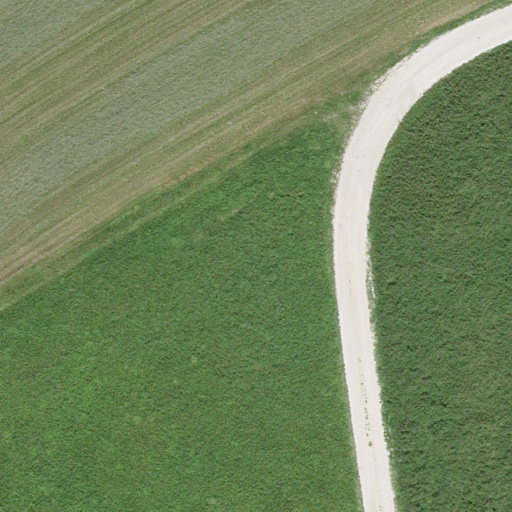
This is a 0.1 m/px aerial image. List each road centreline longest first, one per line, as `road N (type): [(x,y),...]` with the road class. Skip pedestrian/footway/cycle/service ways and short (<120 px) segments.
road 1 (track): [(376,511),(351,357),(344,197),(380,102),(426,59),(511,20)]
road 2 (track): [(0,287),(194,162),(380,102)]
